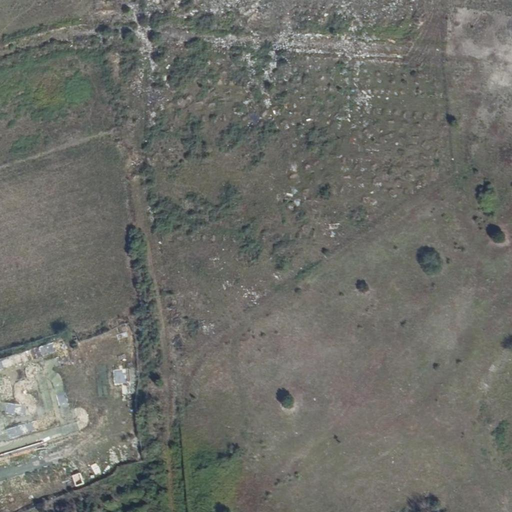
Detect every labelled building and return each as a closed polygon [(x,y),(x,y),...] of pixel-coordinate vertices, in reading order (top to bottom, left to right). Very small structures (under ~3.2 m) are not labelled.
[(64,340),(0,357),(0,368),(56,353),(59,366),(70,363),(64,340)] [(127,366),(106,366),(106,386),(119,386),(119,396),(127,396),(127,366)] [(65,392),(56,394),(59,408),(69,406),(65,392)] [(4,413),(24,416),(25,406),(6,403),(4,413)] [(20,426),(0,431),(2,439),(22,434),(20,426)] [(8,464),(37,456),(34,446),(5,453),(8,464)] [(69,461),(0,478),(0,497),(72,479),(74,487),(84,484),(81,473),(72,475),(69,461)]
